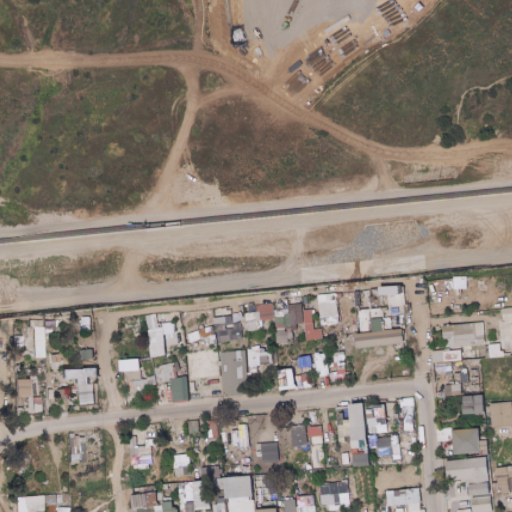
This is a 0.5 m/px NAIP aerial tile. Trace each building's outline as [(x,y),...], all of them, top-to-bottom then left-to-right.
[(401,287),(402,294),(387,295),(384,296),(380,296),(379,289),(401,287)] [(403,287),(404,306),(388,307),(387,295),(402,294),(401,287),(403,287)] [(336,294),(337,303),(333,304),(335,316),(326,317),(327,325),(320,326),(317,296),(336,294)] [(253,304),(253,306),(272,303),(273,313),(273,319),(256,322),(256,321),(255,312),(249,313),(248,305),(253,304)] [(288,305),(300,304),(301,310),(302,323),(290,325),(288,309),(288,305)] [(371,309),(382,308),(382,312),(383,312),(383,318),(382,318),(372,320),(371,309)] [(502,309),(511,308),(511,320),(503,321),(502,309)] [(288,309),(290,325),(291,328),(284,328),(284,325),(283,312),(283,310),(288,309)] [(372,320),(372,324),(359,326),(358,310),(371,309),(372,320)] [(302,311),(312,311),(312,319),(312,322),(304,323),(302,311)] [(385,312),(386,314),(388,314),(388,313),(397,313),(397,311),(404,311),(404,324),(402,324),(403,326),(389,327),(389,329),(384,329),(384,328),(382,318),(383,318),(383,312),(385,312)] [(243,313),(249,313),(255,312),(256,321),(244,322),(243,313)] [(273,313),(283,312),(284,325),(276,326),(274,326),(274,323),(273,319),(273,313)] [(327,325),(326,317),(335,316),(336,316),(337,321),(335,321),(336,323),(327,325)] [(85,318),(87,318),(92,317),(93,326),(84,326),(84,318),(85,318)] [(372,320),(382,318),(384,328),(384,329),(385,331),(373,332),(372,324),(372,320)] [(44,320),(44,321),(44,327),(35,327),(35,329),(30,329),(30,320),(44,320)] [(44,321),(54,321),(54,330),(55,330),(55,332),(48,333),(44,333),(44,327),(44,321)] [(256,321),(256,322),(257,330),(245,331),(244,322),(256,321)] [(312,322),(314,322),(314,329),(320,328),(321,330),(322,338),(305,340),(304,323),(312,322)] [(483,335),(475,336),(474,323),(482,322),(483,335)] [(216,330),(222,330),(221,326),(231,324),(231,323),(239,323),(244,324),(243,330),(241,330),(242,339),(217,342),(216,330)] [(449,325),(474,323),(475,336),(483,335),(484,343),(455,346),(454,338),(449,338),(443,339),(442,326),(447,326),(449,326),(449,325)] [(372,324),(373,332),(357,334),(357,333),(356,326),(359,326),(372,324)] [(284,325),(284,328),(291,328),(291,333),(285,333),(279,334),(276,334),(275,334),(274,326),(276,326),(284,325)] [(44,327),(44,333),(44,336),(45,350),(45,357),(35,358),(35,349),(35,329),(35,327),(44,327)] [(185,341),(184,336),(188,335),(212,327),(214,335),(215,335),(217,345),(207,347),(205,340),(203,341),(203,343),(198,345),(196,341),(190,343),(189,339),(185,341)] [(341,327),(342,335),(322,338),(321,330),(341,327)] [(152,332),(171,328),(173,338),(154,343),(152,332)] [(385,331),(402,329),(404,343),(357,349),(355,334),(357,334),(373,332),(385,331)] [(275,352),(275,344),(282,343),(283,351),(275,352)] [(503,353),(504,357),(489,358),(488,346),(488,344),(499,344),(500,351),(503,351),(503,353)] [(95,349),(95,359),(81,360),(80,350),(95,349)] [(248,366),(247,366),(246,350),(258,349),(259,359),(260,365),(248,366)] [(444,351),(445,362),(432,363),(432,351),(444,350),(444,351)] [(461,359),(461,360),(455,361),(445,362),(444,351),(461,350),(461,359)] [(248,396),(246,351),(221,352),(223,397),(248,396)] [(194,354),(194,360),(189,361),(189,379),(219,378),(218,352),(194,354)] [(261,358),(261,353),(270,352),(271,359),(264,360),(264,358),(261,358)] [(344,372),(337,373),(336,367),(333,367),(332,353),(343,352),(345,372),(344,372)] [(51,360),(50,355),(52,355),(59,354),(60,362),(51,363),(51,360)] [(325,354),(328,375),(317,377),(313,356),(314,356),(319,355),(325,354)] [(301,375),(298,358),(308,356),(312,373),(308,373),(308,374),(301,375)] [(259,359),(261,358),(264,358),(264,360),(271,359),(272,368),(270,369),(269,373),(262,374),(262,373),(258,374),(257,371),(249,372),(248,366),(260,365),(259,359)] [(140,359),(140,362),(140,370),(124,371),(123,360),(140,359)] [(172,363),(177,361),(181,377),(176,378),(172,363)] [(154,368),(172,363),(176,378),(156,384),(156,380),(155,376),(154,368)] [(476,371),(477,391),(468,391),(468,383),(461,383),(461,380),(455,380),(454,374),(461,373),(461,370),(467,369),(467,372),(476,371)] [(280,372),(291,370),(293,385),(282,386),(280,372)] [(301,375),(308,374),(308,373),(311,387),(312,388),(295,390),(294,387),(297,386),(295,376),(301,375)] [(31,376),(37,375),(39,395),(32,395),(31,376)] [(155,376),(156,380),(156,384),(157,385),(146,386),(147,393),(136,395),(135,381),(148,380),(147,377),(155,376)] [(16,379),(30,379),(29,397),(16,397),(16,379)] [(187,383),(188,399),(179,401),(178,384),(187,383)] [(460,384),(461,395),(451,395),(450,385),(460,384)] [(94,394),(86,394),(86,406),(78,406),(78,395),(72,395),(71,388),(94,387),(94,394)] [(61,400),(59,400),(58,389),(67,388),(67,399),(61,400)] [(94,394),(95,405),(86,406),(86,394),(94,394)] [(159,397),(163,397),(163,395),(170,394),(170,402),(159,403),(159,400),(159,399),(159,397)] [(464,397),(483,396),(485,414),(475,415),(475,414),(464,415),(463,405),(464,405),(464,397)] [(16,397),(29,397),(29,408),(22,408),(16,408),(16,397)] [(42,412),(34,412),(33,398),(41,397),(42,412)] [(61,400),(67,399),(68,413),(60,414),(59,403),(61,403),(61,400)] [(490,403),(511,402),(511,410),(511,426),(492,427),(490,403)] [(393,403),(393,411),(385,411),(385,405),(385,404),(393,403)] [(374,406),(379,405),(385,405),(385,411),(386,424),(386,425),(369,426),(367,427),(366,410),(374,409),(374,406)] [(410,406),(412,406),(413,421),(412,421),(404,422),(403,416),(403,407),(410,406)] [(344,413),(345,420),(350,420),(352,437),(346,437),(346,443),(339,443),(337,414),(344,413)] [(355,418),(365,418),(367,446),(354,447),(353,440),(357,440),(355,418)] [(398,420),(398,422),(398,423),(399,434),(391,434),(391,432),(369,434),(369,426),(386,425),(386,424),(390,424),(390,420),(393,420),(398,420)] [(219,443),(209,444),(207,422),(217,421),(219,443)] [(404,422),(412,421),(412,429),(405,430),(404,422)] [(305,425),(305,427),(307,445),(303,445),(304,449),(297,450),(296,446),(291,447),(291,437),(290,427),(303,425),(305,425)] [(309,427),(314,427),(321,426),(322,445),(309,446),(307,427),(309,427)] [(454,428),(454,431),(451,431),(452,435),(448,436),(448,441),(440,442),(439,430),(454,428)] [(480,453),(455,455),(453,431),(479,429),(480,441),(481,453),(480,453)] [(238,430),(248,430),(249,446),(245,446),(237,447),(231,447),(230,431),(238,430)] [(68,433),(73,433),(73,435),(78,435),(79,440),(84,440),(84,450),(85,450),(85,462),(69,463),(68,433)] [(385,438),(390,437),(390,435),(391,435),(398,435),(399,455),(393,456),(393,455),(385,456),(385,460),(382,460),(381,458),(376,458),(376,455),(377,455),(376,439),(385,438)] [(487,441),(489,455),(481,456),(480,453),(481,453),(480,441),(487,441)] [(263,463),(279,462),(278,443),(262,444),(263,463)] [(309,446),(322,445),(324,469),(312,470),(312,468),(311,464),(309,446)] [(130,454),(130,449),(130,448),(138,447),(139,454),(130,455),(130,454)] [(351,456),(342,456),(342,448),(351,448),(351,456)] [(139,454),(151,453),(152,465),(148,465),(148,468),(138,469),(138,466),(131,467),(129,455),(130,454),(130,455),(139,454)] [(188,454),(190,475),(174,476),(173,456),(188,454)] [(369,455),(370,465),(356,466),(355,456),(369,455)] [(351,456),(351,464),(345,464),(345,467),(341,468),(341,463),(342,463),(342,456),(351,456)] [(489,483),(469,485),(470,487),(466,487),(465,483),(461,483),(461,480),(447,481),(445,461),(486,457),(489,483)] [(251,474),(241,475),(240,466),(250,464),(251,474)] [(219,474),(220,478),(207,480),(202,480),(200,468),(218,466),(219,470),(219,474)] [(511,478),(508,479),(508,476),(497,477),(496,469),(511,467),(511,478)] [(255,476),(227,477),(228,498),(255,497),(255,476)] [(511,478),(511,489),(510,490),(510,494),(502,494),(502,491),(501,487),(498,487),(498,483),(497,477),(508,476),(508,479),(511,478)] [(220,478),(223,478),(224,489),(208,491),(207,480),(220,478)] [(338,504),(332,505),(330,505),(330,504),(325,504),(321,505),(319,485),(320,485),(320,483),(336,483),(336,482),(347,481),(349,503),(338,504)] [(194,494),(176,495),(175,483),(193,482),(194,494)] [(489,483),(490,495),(471,497),(470,487),(469,485),(489,483)] [(502,491),(493,492),(492,484),(498,483),(498,487),(501,487),(502,491)] [(389,511),(387,491),(418,488),(420,511),(389,511)] [(156,492),(158,502),(158,503),(158,506),(155,506),(132,509),(131,496),(156,492)] [(45,495),(63,494),(63,503),(56,503),(56,511),(45,511),(45,495)] [(38,496),(45,495),(45,511),(40,511),(18,511),(18,497),(28,496),(28,500),(37,500),(39,500),(38,496)] [(314,496),(315,506),(312,507),(306,507),(297,508),(297,497),(314,496)] [(492,511),(472,511),(471,498),(490,496),(492,511)] [(292,499),(284,501),(285,509),(277,509),(277,508),(265,509),(265,503),(264,500),(277,499),(277,500),(282,500),(282,498),(292,497),(292,499)] [(225,511),(214,511),(214,505),(219,505),(218,498),(225,498),(225,511)] [(285,511),(285,509),(284,501),(292,499),(293,499),(294,499),(295,511),(285,511)] [(163,511),(163,505),(163,503),(172,502),(173,510),(177,509),(177,511),(163,511)] [(185,511),(185,504),(185,503),(195,502),(195,511),(185,511)]
